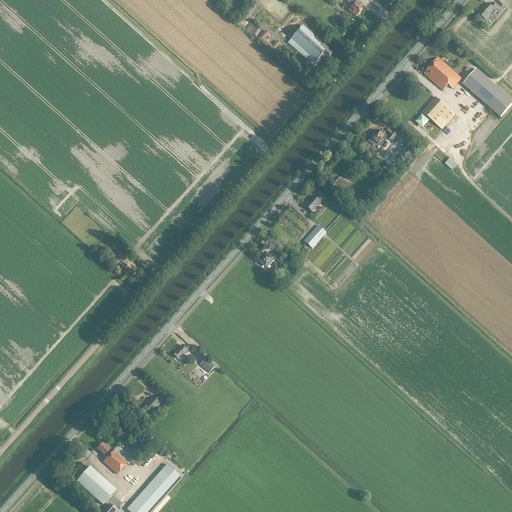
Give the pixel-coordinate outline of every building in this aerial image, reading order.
[(355,17),(363,9),(360,7),(361,6),(359,4),(358,5),(357,3),(358,2),(355,0),(349,0),(347,2),(352,6),(348,11),(355,17)] [(478,14),(481,16),(479,17),(481,19),(483,18),(485,20),(494,10),(495,11),(498,7),(493,3),(491,6),(488,3),(478,14)] [(326,61),(333,53),(303,27),(288,43),(313,66),(321,57),(326,61)] [(257,38),(272,51),(280,42),(276,39),(272,44),(264,37),(269,32),(265,29),(257,38)] [(452,89),(461,79),(438,59),(424,75),(443,91),(448,86),(452,89)] [(511,100),(477,69),(475,72),(469,67),(466,71),(471,76),(464,84),(501,117),(511,104),(511,100)] [(442,129),(455,115),(435,98),(422,112),(442,129)] [(423,128),(429,121),(422,115),(416,122),(423,128)] [(378,131),(376,134),(375,133),(371,138),(372,138),(369,141),(375,147),(378,144),(381,141),(382,142),(386,138),(378,131)] [(388,138),(395,143),(397,141),(396,140),(399,137),(394,132),(388,138)] [(413,155),(417,151),(408,144),(405,148),(413,155)] [(388,181),(411,154),(405,150),(383,176),(388,181)] [(457,164),(450,158),(445,164),(452,170),(457,164)] [(384,172),(390,166),(385,162),(380,168),(384,172)] [(312,211),(320,202),(314,196),(305,206),(312,211)] [(318,226),(305,241),(312,249),(326,233),(318,226)] [(114,259),(116,256),(110,250),(107,253),(114,259)] [(271,264),(273,262),(271,260),(272,259),(265,253),(259,260),(267,268),(269,266),(271,268),(273,266),(271,264)] [(123,268),(126,270),(133,277),(137,273),(129,266),(127,264),(123,268)] [(185,354),(190,349),(186,345),(184,347),(182,346),(174,355),(179,360),(185,354)] [(205,358),(200,364),(209,372),(214,366),(205,358)] [(144,406),(151,413),(151,414),(155,417),(158,413),(154,410),(161,403),(164,406),(168,402),(162,396),(158,400),(154,396),(144,406)] [(133,460),(118,446),(113,452),(110,450),(110,449),(108,447),(107,448),(103,444),(97,450),(104,456),(107,453),(110,456),(104,463),(117,475),(127,464),(129,465),(133,460)] [(129,511),(151,511),(182,478),(167,465),(127,510),(129,511)] [(103,505),(116,490),(90,467),(77,482),(103,505)]
